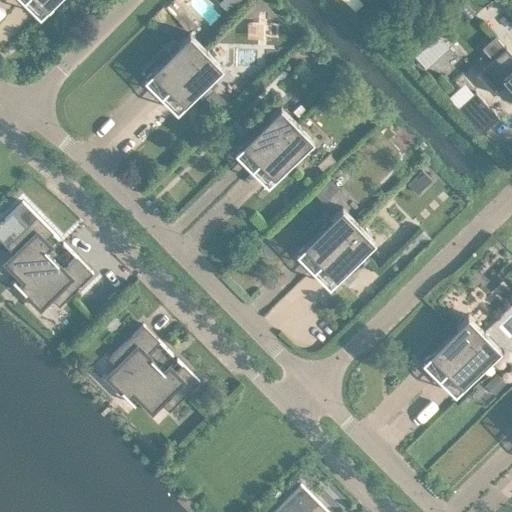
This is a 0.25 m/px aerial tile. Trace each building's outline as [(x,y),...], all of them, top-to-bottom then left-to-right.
[(143,59),(160,76),(198,38),(182,21),(143,59)] [(429,24),(401,50),(413,63),(441,37),(429,24)] [(497,36),(467,63),(485,83),(498,71),(511,86),(511,49),(511,51),(497,36)] [(198,38),(160,76),(176,93),(215,55),(198,38)] [(206,79),(198,87),(212,102),(221,94),(206,79)] [(450,96),(473,123),(491,107),(468,81),(450,96)] [(234,132),(250,149),(289,111),(272,94),(234,132)] [(289,111),(250,149),(267,166),(305,128),(289,111)] [(413,158),(399,172),(409,182),(423,168),(413,158)] [(321,168),(307,182),(316,192),(330,178),(321,168)] [(53,296),(85,261),(67,245),(55,259),(37,242),(42,236),(36,231),(43,223),(11,193),(0,205),(0,241),(5,246),(0,251),(0,258),(8,265),(3,271),(34,299),(44,289),(53,296)] [(295,233),(312,250),(350,212),(334,195),(295,233)] [(350,212),(312,250),(328,267),(367,229),(350,212)] [(421,341),(437,358),(476,320),(459,303),(421,341)] [(138,342),(151,330),(151,329),(135,312),(101,346),(109,354),(98,365),(120,386),(125,381),(144,400),(153,391),(161,399),(191,369),(175,352),(167,360),(161,355),(156,360),(138,342)] [(476,320),(437,358),(454,375),(492,337),(476,320)] [(489,363),(477,374),(485,383),(498,372),(489,363)] [(315,511),(324,504),(307,487),(281,511),(315,511)]
